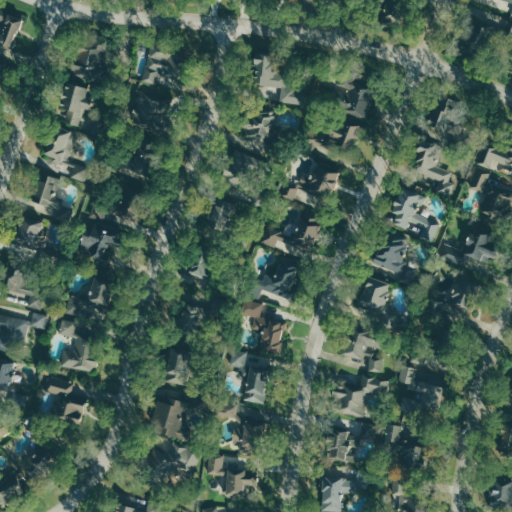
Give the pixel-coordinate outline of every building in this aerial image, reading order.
[(373,0),(371,8),(381,11),(379,19),(394,23),(400,0),(373,0)] [(0,48),(8,51),(20,17),(0,10),(0,48)] [(462,44),(482,51),(490,24),(470,18),(462,44)] [(511,19),(510,19),(499,37),(511,44),(511,19)] [(72,78),(101,81),(104,50),(75,47),(72,78)] [(159,83),(161,71),(175,73),(178,51),(149,48),(145,82),(159,83)] [(280,101),(302,107),(307,106),(309,99),(308,86),(301,84),(293,85),(292,78),(271,73),(270,54),(253,55),(253,56),(254,74),(253,77),(254,83),(261,85),(267,85),(281,88),(279,94),(280,101)] [(366,119),(375,92),(355,86),(357,81),(338,75),(327,105),(366,119)] [(87,88),(64,82),(56,111),(65,113),(63,122),(81,126),(88,97),(85,97),(87,88)] [(134,100),(133,124),(162,125),(163,93),(135,92),(135,100),(134,100)] [(463,102),(443,97),(433,135),(453,141),(463,102)] [(251,114),(252,124),(245,125),(248,143),(279,139),(276,111),(251,114)] [(327,144),(353,149),(359,123),(332,117),(327,144)] [(48,156),(50,157),(47,168),(68,173),(78,133),(55,127),(48,156)] [(111,171),(144,180),(154,143),(139,139),(133,161),(115,156),(111,171)] [(437,145),(420,139),(411,170),(441,180),(437,191),(451,195),(456,183),(451,181),(454,171),(431,163),(437,145)] [(494,160),(511,165),(511,144),(509,152),(484,143),(477,162),(491,167),(494,160)] [(221,180),(242,188),(254,157),(234,149),(221,180)] [(339,172),(316,162),(312,173),(303,169),(294,189),(289,187),(285,197),(293,200),(299,187),(314,193),(314,192),(328,198),(339,172)] [(482,211),(506,218),(511,200),(511,191),(489,184),(492,171),(478,167),(471,187),(487,192),(482,211)] [(59,178),(45,176),(44,183),(37,181),(34,195),(39,196),(37,204),(50,207),(49,213),(58,215),(61,198),(56,197),(59,178)] [(440,221),(418,214),(424,195),(399,188),(392,212),(396,213),(393,226),(436,238),(440,221)] [(213,195),(204,223),(229,232),(227,235),(232,237),(228,247),(243,252),(248,238),(236,234),(239,224),(230,221),(236,203),(213,195)] [(311,257),(320,217),(295,211),(290,232),(268,227),(264,243),(278,247),(277,249),(311,257)] [(12,245),(33,250),(41,221),(19,216),(12,245)] [(90,232),(84,229),(75,251),(106,264),(119,234),(94,223),(90,232)] [(402,273),(406,261),(398,259),(401,251),(404,252),(409,237),(384,229),(373,263),(402,273)] [(464,249),(444,244),(440,259),(480,270),(483,261),(488,262),(495,236),(469,229),(464,249)] [(196,242),(187,272),(219,282),(216,293),(230,298),(235,280),(210,272),(218,248),(196,242)] [(263,289),(290,298),(302,264),(281,257),(274,277),(266,274),(264,280),(254,277),(248,295),(259,299),(263,289)] [(2,292),(28,292),(29,270),(3,269),(2,292)] [(101,321),(111,281),(92,276),(87,297),(70,293),(60,333),(74,336),(79,316),(101,321)] [(359,304),(381,311),(390,284),(367,276),(359,304)] [(469,329),(474,316),(467,313),(480,285),(459,276),(441,317),(469,329)] [(42,310),(46,291),(33,288),(28,306),(42,310)] [(213,296),(209,309),(183,302),(175,330),(195,335),(200,319),(208,321),(210,313),(222,316),(227,300),(213,296)] [(261,316),(264,303),(244,299),(241,314),(255,317),(252,328),(261,330),(259,341),(263,342),(261,351),(279,355),(287,322),(261,316)] [(46,329),(49,315),(34,312),(31,326),(46,329)] [(30,320),(0,313),(0,349),(12,352),(13,343),(24,346),(30,320)] [(384,371),(385,355),(374,355),(374,335),(368,335),(368,325),(347,325),(346,357),(370,358),(370,371),(384,371)] [(64,349),(61,365),(96,371),(99,357),(90,355),(93,338),(74,335),(73,337),(77,337),(74,351),(64,349)] [(164,380),(172,346),(200,352),(203,342),(218,345),(215,360),(192,355),(186,384),(164,380)] [(230,365),(245,367),(248,352),(232,349),(230,365)] [(0,360),(0,393),(8,394),(11,362),(0,360)] [(419,368),(404,365),(400,382),(419,386),(420,379),(416,378),(419,368)] [(267,368),(247,367),(245,401),(265,402),(267,368)] [(75,383),(52,376),(47,391),(56,394),(49,419),(77,427),(85,398),(71,394),(75,383)] [(365,416),(370,391),(388,395),(391,382),(364,376),(362,387),(346,384),(344,394),(336,392),(333,410),(365,416)] [(402,411),(420,415),(422,407),(438,411),(444,387),(421,380),(416,398),(406,396),(402,411)] [(195,394),(191,402),(159,393),(148,428),(187,440),(191,428),(183,426),(188,410),(194,412),(195,410),(204,413),(209,399),(195,394)] [(237,404),(217,404),(217,417),(237,417),(237,404)] [(511,414),(504,414),(502,445),(511,445),(511,414)] [(240,441),(240,448),(265,447),(264,421),(243,422),(243,428),(234,428),(235,441),(240,441)] [(344,461),(346,446),(361,448),(362,439),(376,440),(377,423),(363,422),(362,435),(350,434),(351,430),(328,428),(325,459),(344,461)] [(404,425),(388,424),(387,451),(399,452),(398,464),(421,465),(422,441),(403,441),(404,425)] [(141,476),(144,471),(138,467),(144,458),(147,460),(154,447),(167,455),(172,438),(200,454),(189,472),(175,463),(164,481),(171,486),(168,492),(141,476)] [(27,458),(38,471),(54,458),(43,445),(27,458)] [(225,496),(244,497),(244,485),(256,485),(257,469),(224,468),(224,455),(209,455),(208,474),(226,474),(225,496)] [(0,507),(27,495),(17,473),(0,481),(0,507)] [(491,507),(511,506),(511,490),(511,489),(511,475),(490,476),(491,507)] [(341,511),(342,493),(356,493),(356,478),(322,478),(321,511),(341,511)] [(394,505),(399,505),(398,511),(411,511),(412,482),(395,481),(394,505)] [(148,498),(145,511),(118,504),(115,511),(160,511),(164,502),(148,498)]
